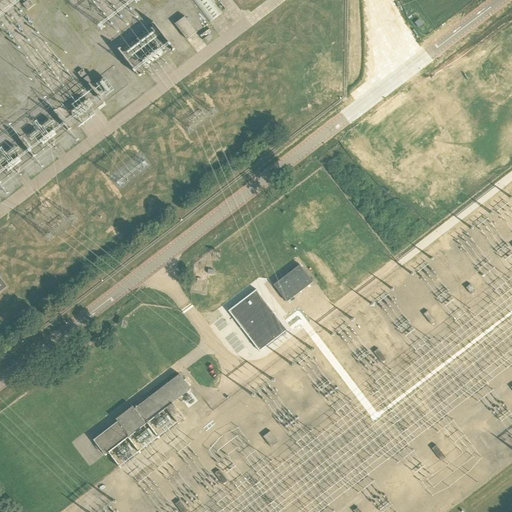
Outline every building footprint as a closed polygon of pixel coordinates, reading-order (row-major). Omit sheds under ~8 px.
[(208,0),(194,0),(210,21),(219,14),(208,0)] [(185,16),(175,24),(187,39),(197,31),(185,16)] [(135,75),(173,45),(154,21),(116,51),(135,75)] [(93,82),(100,96),(110,91),(103,77),(93,82)] [(300,265),(274,284),(287,301),(313,281),(300,265)] [(229,311),(261,352),(287,330),(257,289),(229,311)] [(190,388),(179,374),(134,409),(132,407),(116,419),(118,421),(93,440),(105,454),(166,407),(179,423),(185,418),(172,403),(190,388)]
